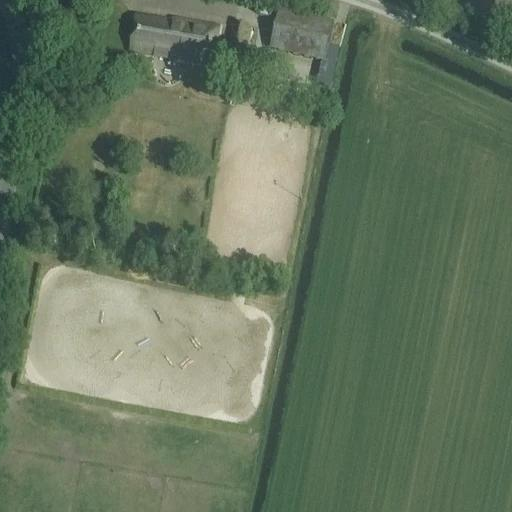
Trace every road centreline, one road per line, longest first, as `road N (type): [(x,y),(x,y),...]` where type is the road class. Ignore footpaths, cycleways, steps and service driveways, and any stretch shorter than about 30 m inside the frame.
road 1 (unclassified): [(0,208),(18,95),(5,0)]
road 2 (track): [(357,0),(511,66)]
